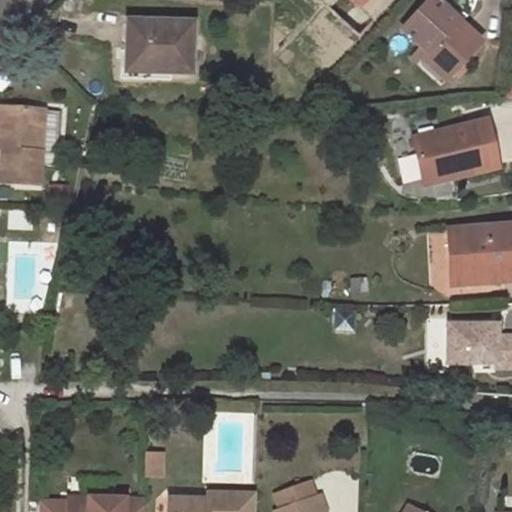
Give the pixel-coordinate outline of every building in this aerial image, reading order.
[(428,0),(401,29),(426,52),(451,75),(481,42),(435,0),(428,0)] [(191,23),(126,21),(124,65),(163,67),(163,72),(189,73),(191,23)] [(446,80),(451,75),(426,52),(421,57),(446,80)] [(57,111),(4,108),(1,149),(0,165),(0,182),(39,184),(41,164),(53,166),(57,111)] [(482,120),(408,134),(416,176),(444,171),(445,177),(492,168),(482,120)] [(444,171),(416,176),(417,182),(445,177),(444,171)] [(511,225),(448,229),(451,286),(511,282),(511,225)] [(495,321),(446,321),(445,360),(493,360),(493,363),(511,363),(511,331),(495,332),(495,321)] [(160,460),(142,460),(141,482),(159,483),(160,460)] [(253,511),(253,494),(205,494),(205,499),(168,499),(167,511),(253,511)] [(323,511),(317,498),(285,511),(323,511)] [(140,511),(141,501),(64,499),(63,511),(140,511)]
